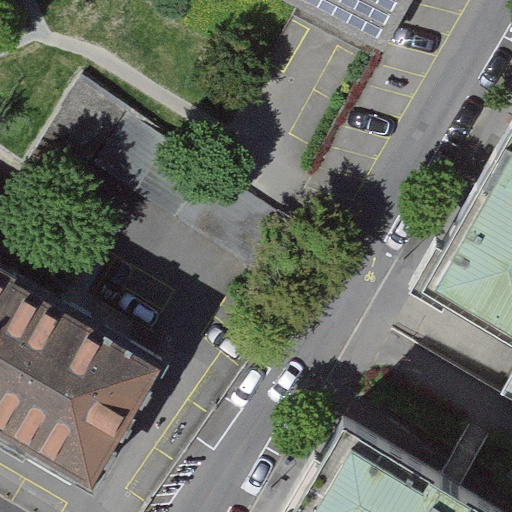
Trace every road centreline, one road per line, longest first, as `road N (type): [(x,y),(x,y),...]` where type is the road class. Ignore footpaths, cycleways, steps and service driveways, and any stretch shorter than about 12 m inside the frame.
road 1 (residential): [(511,1),(206,511)]
road 2 (unknown): [(306,348),(215,283),(79,219)]
